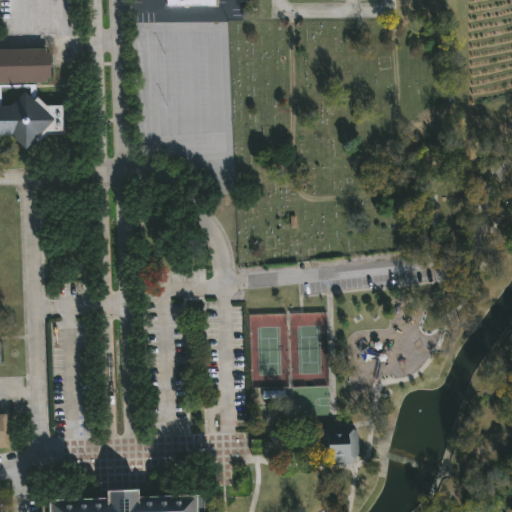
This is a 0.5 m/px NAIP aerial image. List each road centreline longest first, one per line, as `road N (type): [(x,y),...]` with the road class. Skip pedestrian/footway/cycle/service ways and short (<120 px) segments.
road 1 (residential): [(0,464),(40,447),(28,178)]
road 2 (residential): [(221,284),(214,236),(176,182),(121,173),(28,178)]
road 3 (residential): [(93,0),(99,174)]
road 4 (residential): [(121,173),(114,0)]
